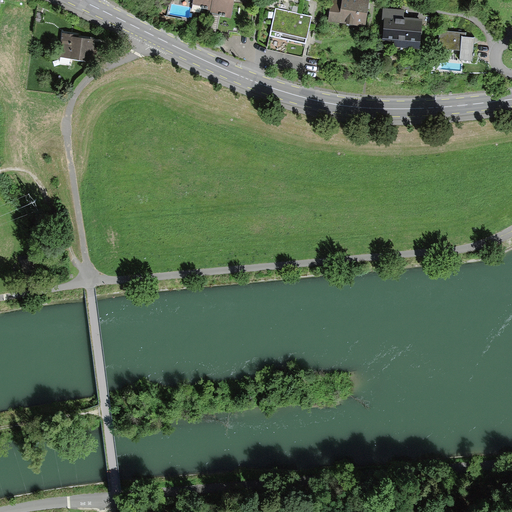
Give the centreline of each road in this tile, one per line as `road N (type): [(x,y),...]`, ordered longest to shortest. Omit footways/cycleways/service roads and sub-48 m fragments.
road 1 (secondary): [(84,3),(211,66),(317,102),(406,110),(511,99)]
road 2 (track): [(90,282),(70,109),(79,86),(161,42)]
road 3 (track): [(88,267),(73,261),(32,171),(0,169)]
